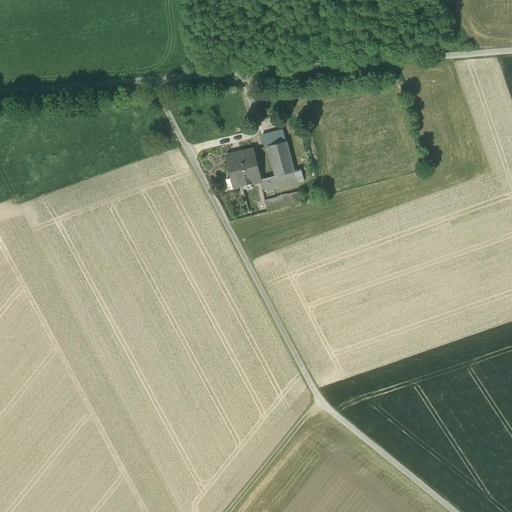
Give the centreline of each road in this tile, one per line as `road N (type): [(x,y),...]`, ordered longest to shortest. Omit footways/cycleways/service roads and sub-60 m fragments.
road 1 (track): [(150,82),(313,391),(452,511)]
road 2 (unclassified): [(0,93),(511,51)]
